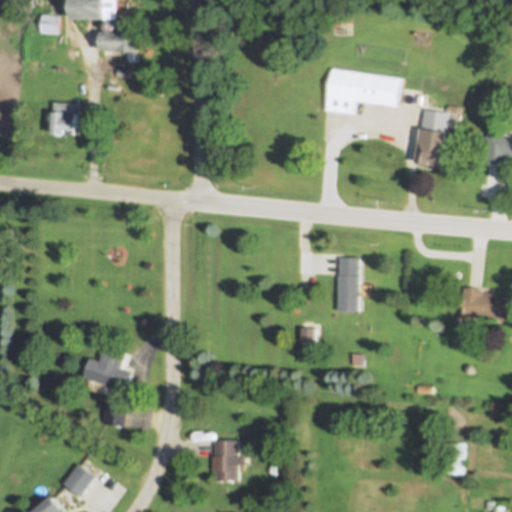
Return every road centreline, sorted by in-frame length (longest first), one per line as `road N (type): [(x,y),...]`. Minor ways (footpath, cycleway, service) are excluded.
road 1 (residential): [(511,228),(169,199)]
road 2 (residential): [(169,199),(168,414),(148,492),(133,511)]
road 3 (residential): [(197,201),(196,0)]
road 4 (residential): [(169,199),(0,182)]
